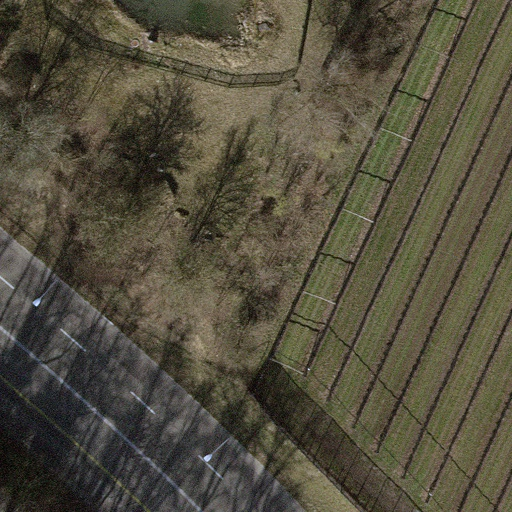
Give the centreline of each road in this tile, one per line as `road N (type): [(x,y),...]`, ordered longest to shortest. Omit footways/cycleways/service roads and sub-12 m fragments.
road 1 (secondary): [(196,511),(0,321)]
road 2 (track): [(381,511),(269,395)]
